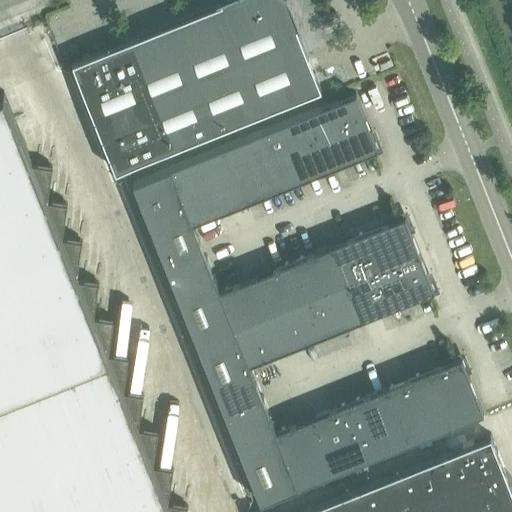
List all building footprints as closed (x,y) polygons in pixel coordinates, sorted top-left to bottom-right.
[(217,0),(218,1),(219,0),(220,0),(222,2),(73,61),(117,169),(322,87),(298,26),(300,25),(301,28),(302,28),(292,3),(291,0),(217,0)] [(0,511),(186,511),(188,503),(168,500),(173,466),(153,463),(158,429),(138,426),(143,392),(124,389),(129,355),(109,352),(114,317),(94,315),(99,280),(79,277),(77,273),(82,238),(62,235),(67,201),(48,198),(53,164),(33,161),(5,90),(0,91),(0,511)] [(194,220),(370,150),(375,138),(357,91),(134,180),(262,499),(484,410),(466,363),(453,358),(277,428),(251,361),(427,291),(432,279),(409,222),(397,217),(221,287),(194,220)] [(511,482),(492,432),(400,468),(418,511),(442,511),(467,502),(511,484),(511,482)] [(418,511),(400,468),(289,511),(418,511)] [(511,511),(511,484),(467,502),(470,511),(511,511)] [(470,511),(467,502),(442,511),(470,511)]
